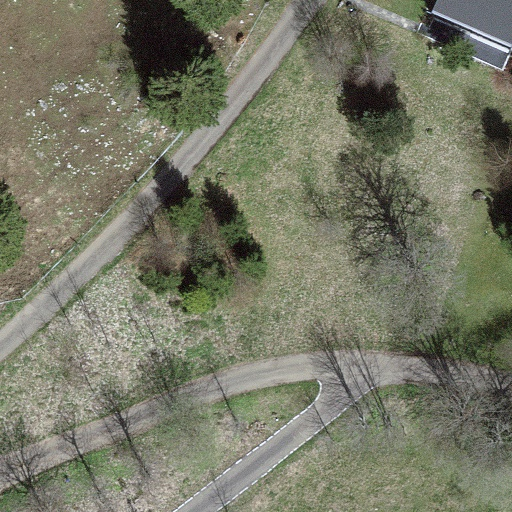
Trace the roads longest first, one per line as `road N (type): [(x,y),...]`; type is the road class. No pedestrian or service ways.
road 1 (residential): [(0,483),(273,383),(407,365),(511,384)]
road 2 (residential): [(0,351),(127,231),(317,0)]
